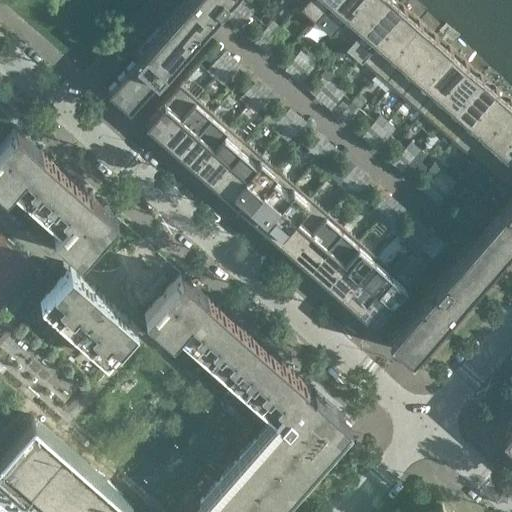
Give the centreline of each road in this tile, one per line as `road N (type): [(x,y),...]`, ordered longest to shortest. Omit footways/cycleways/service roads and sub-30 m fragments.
road 1 (residential): [(422,426),(0,54)]
road 2 (residential): [(422,426),(511,327)]
